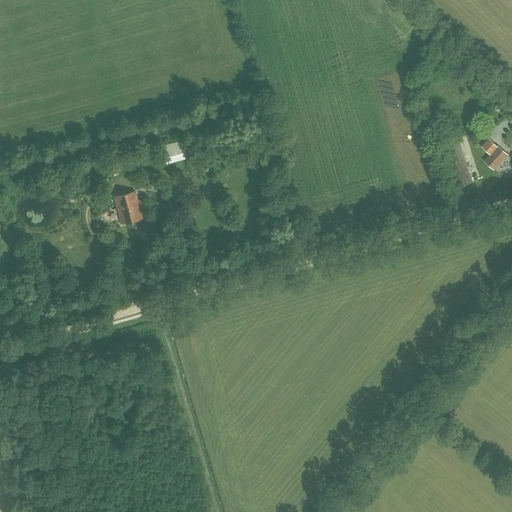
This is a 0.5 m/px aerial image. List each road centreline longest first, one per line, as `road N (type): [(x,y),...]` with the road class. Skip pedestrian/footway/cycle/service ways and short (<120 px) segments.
road 1 (track): [(0,349),(511,201)]
road 2 (track): [(155,320),(0,364)]
road 3 (unclassified): [(325,511),(421,393)]
road 4 (unclassified): [(511,101),(403,0)]
road 5 (unclassified): [(421,393),(511,288)]
